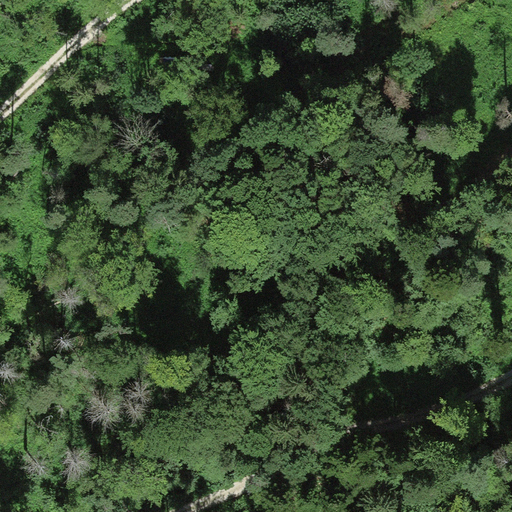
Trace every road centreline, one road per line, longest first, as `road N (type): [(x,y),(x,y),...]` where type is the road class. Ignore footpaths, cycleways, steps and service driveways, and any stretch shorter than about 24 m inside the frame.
road 1 (track): [(511,375),(447,410),(338,435),(191,511)]
road 2 (track): [(140,0),(0,117)]
